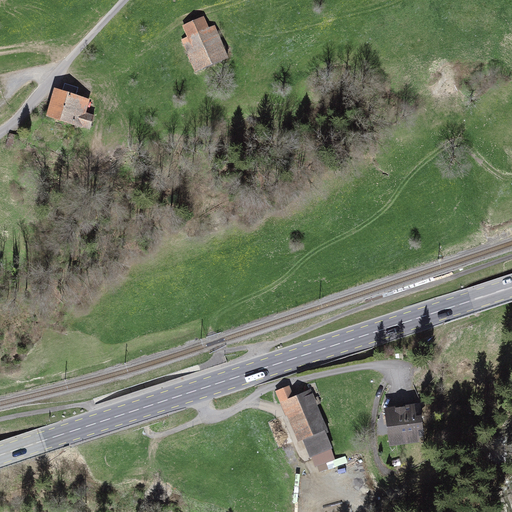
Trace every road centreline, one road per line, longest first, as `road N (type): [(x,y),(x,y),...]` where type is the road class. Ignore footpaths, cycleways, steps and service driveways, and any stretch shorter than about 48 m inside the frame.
road 1 (primary): [(0,454),(511,287)]
road 2 (residential): [(127,0),(0,141)]
